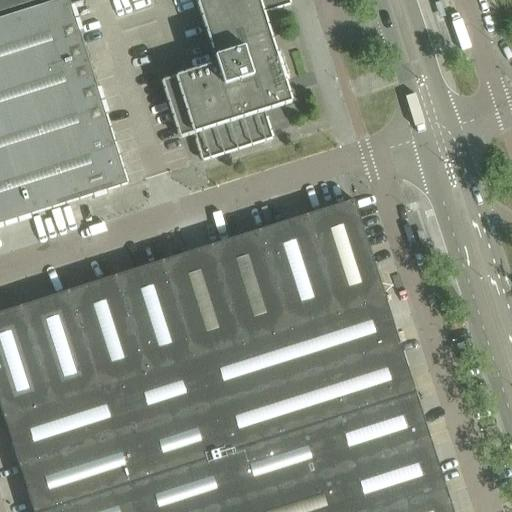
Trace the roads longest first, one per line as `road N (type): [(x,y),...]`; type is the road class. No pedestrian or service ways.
road 1 (unclassified): [(0,272),(374,156)]
road 2 (unclassified): [(374,156),(487,511)]
road 3 (secondary): [(425,138),(511,441)]
road 4 (secondary): [(450,127),(409,0)]
road 5 (secondary): [(511,320),(471,195)]
